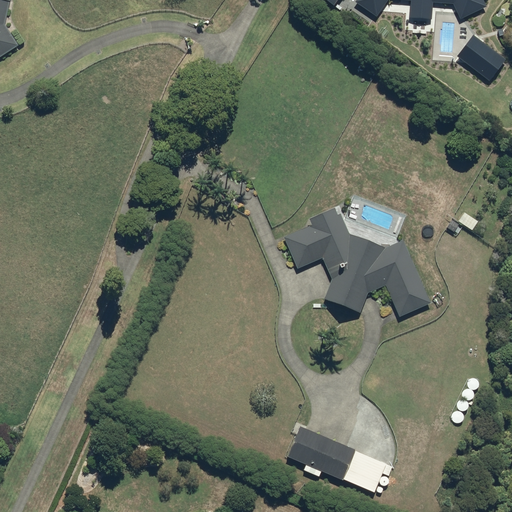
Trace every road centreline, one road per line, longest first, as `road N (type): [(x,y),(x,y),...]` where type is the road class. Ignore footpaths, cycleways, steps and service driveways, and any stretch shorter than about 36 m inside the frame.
road 1 (unknown): [(172,158),(15,511)]
road 2 (unknown): [(172,158),(238,194),(253,212),(282,272),(286,349),(326,394),(332,418)]
road 3 (unknown): [(258,0),(200,94),(172,158)]
